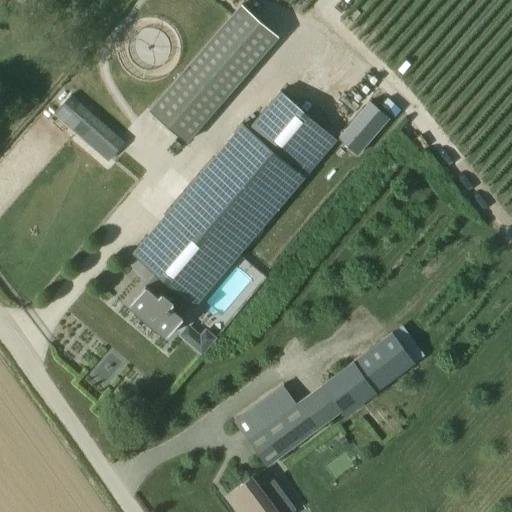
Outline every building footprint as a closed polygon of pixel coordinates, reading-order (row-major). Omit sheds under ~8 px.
[(37,0),(17,0),(27,10),(37,0)] [(150,110),(186,142),(279,35),(242,3),(150,110)] [(248,129),(244,125),(134,254),(157,274),(130,305),(166,335),(183,316),(171,305),(180,293),(194,306),(337,140),(280,91),(248,129)] [(108,162),(126,142),(79,102),(63,122),(108,162)] [(371,102),(340,139),(358,155),(389,118),(371,102)] [(228,320),(267,277),(247,258),(207,302),(228,320)] [(194,322),(181,334),(200,354),(213,342),(194,322)] [(350,364),(323,385),(342,412),(346,417),(416,364),(404,348),(393,332),(376,345),(350,364)] [(342,412),(323,385),(298,403),(284,384),(234,421),(258,454),(267,467),(274,462),(342,412)] [(253,478),(227,497),(238,511),(290,511),(295,509),(275,481),(262,491),(253,478)]
